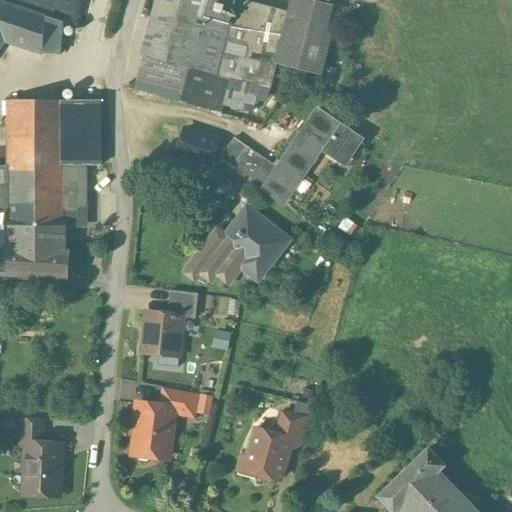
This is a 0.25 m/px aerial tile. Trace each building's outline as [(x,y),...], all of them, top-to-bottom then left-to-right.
[(65,0),(63,11),(86,16),(89,0),(65,0)] [(290,13),(241,0),(158,0),(144,57),(231,80),(270,90),(278,62),(290,13)] [(330,7),(302,0),(293,0),(290,13),(278,62),(320,73),(332,26),(329,26),(332,13),(328,12),(330,7)] [(46,18),(0,2),(0,48),(5,42),(43,55),(46,18)] [(62,23),(46,18),(43,55),(60,54),(62,23)] [(231,80),(144,57),(135,90),(222,114),(231,80)] [(101,100),(65,101),(65,165),(87,165),(87,166),(101,165),(101,100)] [(65,101),(7,101),(9,224),(66,228),(65,165),(65,101)] [(264,188),(263,189),(282,204),(299,183),(322,149),(339,124),(318,109),(278,168),(264,188)] [(339,124),(322,149),(329,154),(333,149),(350,160),(363,140),(339,124)] [(218,139),(186,129),(177,156),(209,166),(218,139)] [(264,188),(278,168),(234,138),(221,158),(264,188)] [(87,165),(65,165),(66,228),(83,227),(83,212),(87,211),(87,166),(87,165)] [(246,193),(229,179),(222,188),(240,201),(246,193)] [(241,267),(259,280),(288,241),(248,210),(222,244),(244,260),(240,265),(241,267)] [(66,228),(9,224),(9,250),(66,254),(66,228)] [(244,260),(222,244),(212,256),(204,249),(184,274),(194,282),(200,275),(210,283),(216,277),(227,285),(233,277),(241,267),(240,265),(244,260)] [(9,250),(6,250),(4,274),(67,278),(68,254),(66,254),(9,250)] [(198,294),(171,291),(168,315),(184,317),(184,318),(196,319),(198,294)] [(168,315),(147,312),(142,350),(180,354),(184,318),(184,317),(168,315)] [(232,335),(223,333),(222,337),(218,336),(216,346),(229,349),(232,335)] [(200,394),(163,388),(159,407),(175,409),(175,415),(195,419),(200,394)] [(315,407),(297,403),(295,413),(312,417),(315,407)] [(159,407),(137,404),(134,427),(136,427),(133,453),(136,453),(141,460),(147,461),(154,456),(169,457),(175,415),(175,409),(159,407)] [(275,435),(257,430),(248,461),(258,463),(255,472),(257,473),(256,475),(274,480),(274,477),(280,479),(291,442),(304,446),(312,417),(295,413),(294,417),(281,414),(275,435)] [(43,421),(18,420),(17,444),(26,444),(26,443),(42,444),(43,421)] [(42,444),(26,443),(26,444),(24,494),(60,496),(62,445),(42,444)] [(430,447),(378,497),(392,511),(397,511),(400,510),(440,472),(446,467),(438,457),(430,447)] [(478,511),(440,472),(400,510),(401,511),(478,511)]
